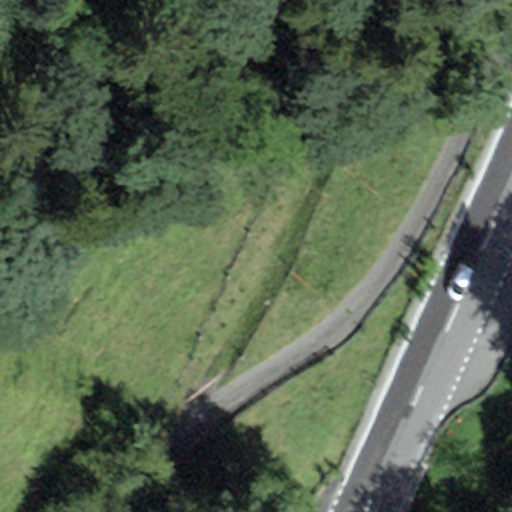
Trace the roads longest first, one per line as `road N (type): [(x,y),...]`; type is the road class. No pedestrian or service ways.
road 1 (track): [(134,511),(221,401),(343,318),(386,265),(511,19)]
road 2 (secondary): [(511,185),(367,511)]
